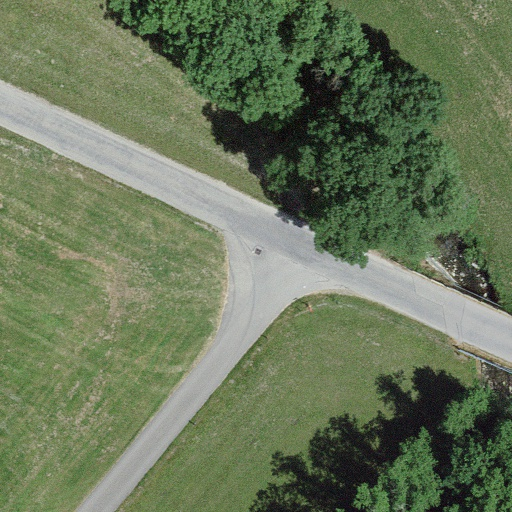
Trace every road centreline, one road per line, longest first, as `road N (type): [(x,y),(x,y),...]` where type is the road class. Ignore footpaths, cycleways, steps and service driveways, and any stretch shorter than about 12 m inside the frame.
road 1 (tertiary): [(511,342),(0,107)]
road 2 (track): [(318,253),(94,511)]
